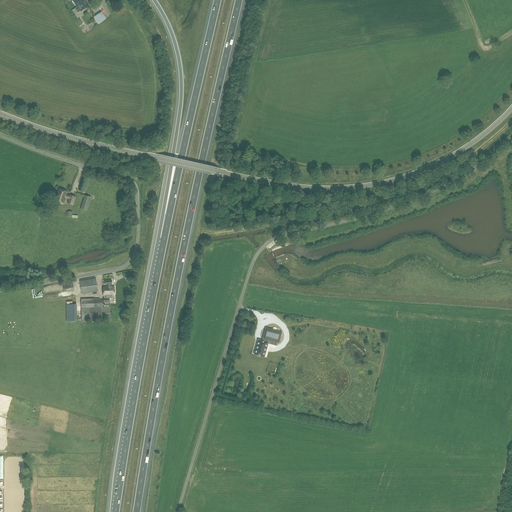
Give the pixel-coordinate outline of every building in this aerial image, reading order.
[(72,0),(80,12),(89,6),(85,1),(86,0),(72,0)] [(99,24),(106,19),(102,11),(94,17),(99,24)] [(54,200),(63,204),(65,198),(68,199),(67,203),(73,205),(76,197),(70,195),(69,195),(66,194),(67,192),(59,189),(57,195),(56,194),(54,200)] [(84,195),(80,209),(87,211),(91,197),(84,195)] [(81,294),(98,292),(96,278),(79,281),(81,294)] [(110,285),(112,285),(112,280),(105,280),(105,285),(106,285),(106,286),(103,287),(103,296),(105,296),(105,298),(103,298),(103,302),(108,302),(108,299),(112,299),(112,295),(114,295),(114,286),(110,286),(110,285)] [(82,321),(110,320),(110,307),(103,307),(103,299),(100,299),(100,298),(81,299),(82,321)] [(66,305),(66,322),(77,321),(76,304),(66,305)] [(254,355),(264,357),(268,341),(279,343),(282,333),(266,328),(263,339),(263,342),(258,340),(254,355)]
